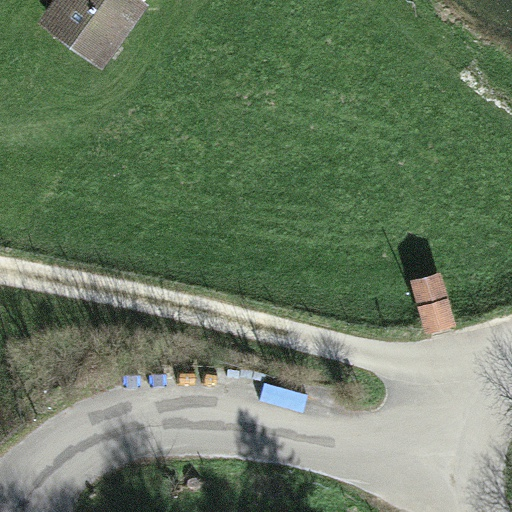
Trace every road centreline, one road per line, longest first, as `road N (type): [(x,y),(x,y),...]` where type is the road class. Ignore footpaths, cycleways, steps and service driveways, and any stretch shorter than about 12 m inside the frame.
road 1 (track): [(496,385),(198,305),(0,265)]
road 2 (unclassified): [(12,511),(44,448),(81,421),(124,406),(213,398),(347,426),(413,424)]
